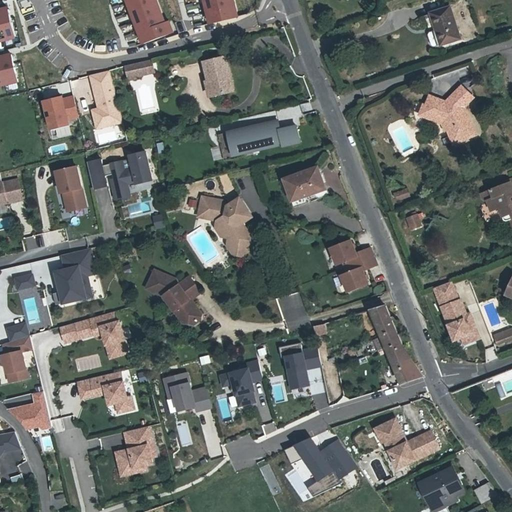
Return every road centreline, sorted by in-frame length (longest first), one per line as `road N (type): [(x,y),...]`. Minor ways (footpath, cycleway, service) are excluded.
road 1 (residential): [(435,383),(287,0)]
road 2 (residential): [(241,451),(435,383)]
road 3 (residential): [(511,489),(435,383)]
